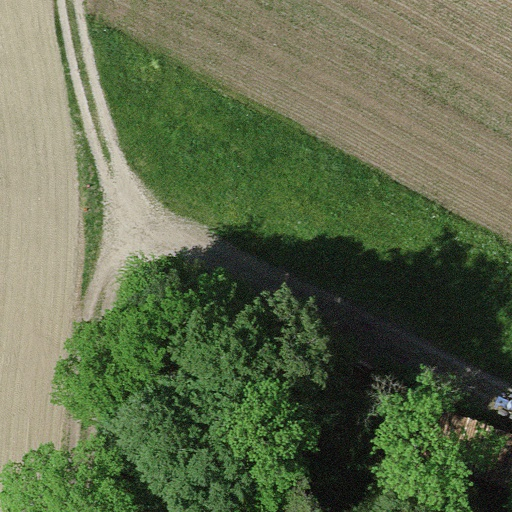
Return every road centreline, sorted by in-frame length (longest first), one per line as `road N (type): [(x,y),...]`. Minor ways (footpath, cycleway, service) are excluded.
road 1 (track): [(122,215),(226,254),(511,405)]
road 2 (track): [(122,215),(87,351),(73,511)]
road 3 (track): [(70,0),(81,94),(122,215)]
